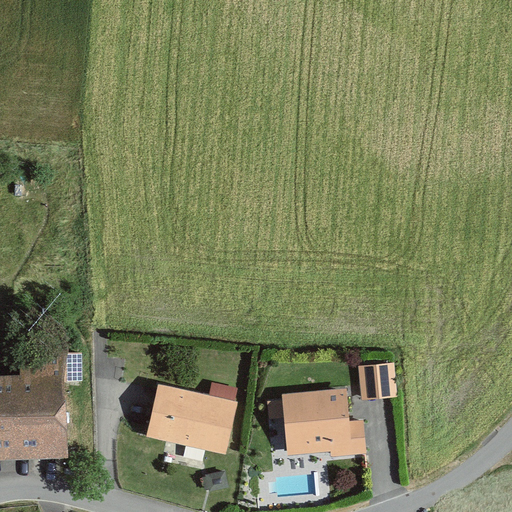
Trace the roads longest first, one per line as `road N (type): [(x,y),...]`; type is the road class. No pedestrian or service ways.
road 1 (residential): [(145,511),(61,490),(0,495)]
road 2 (residential): [(511,434),(458,480),(393,511)]
